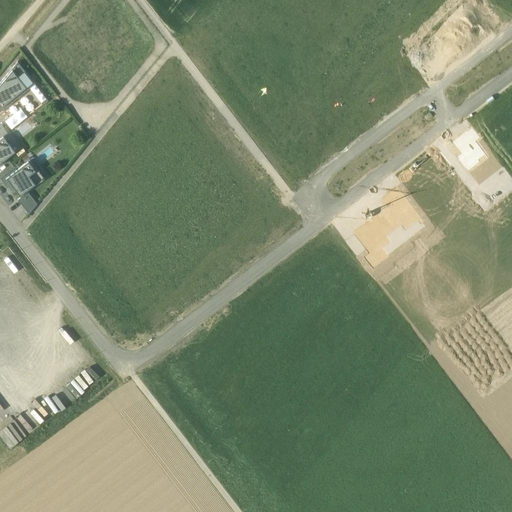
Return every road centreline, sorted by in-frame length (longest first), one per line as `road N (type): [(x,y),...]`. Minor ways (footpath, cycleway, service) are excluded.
road 1 (residential): [(511,31),(310,186),(320,221)]
road 2 (track): [(19,234),(174,44)]
road 3 (residential): [(320,221),(124,368)]
road 4 (residential): [(320,221),(511,74)]
road 5 (residential): [(0,210),(124,368)]
road 6 (track): [(124,368),(236,511)]
road 7 (track): [(0,402),(70,347),(14,281)]
